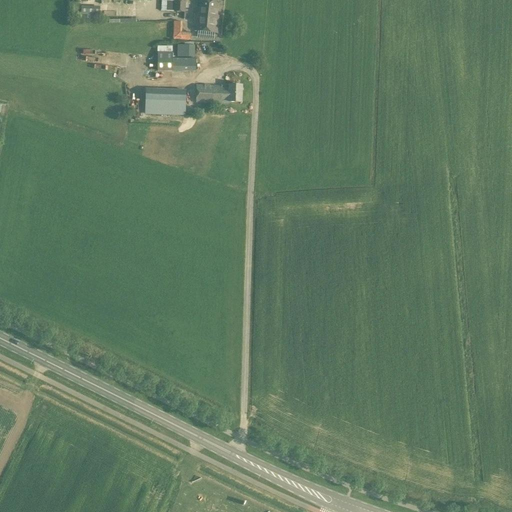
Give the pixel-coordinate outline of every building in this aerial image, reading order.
[(161,0),(161,11),(185,12),(185,1),(161,0)] [(196,14),(195,30),(217,32),(219,16),(217,16),(218,2),(199,1),(198,14),(196,14)] [(173,21),(173,40),(190,41),(191,32),(182,32),(182,22),(173,21)] [(177,57),(194,58),(194,45),(177,45),(177,57)] [(195,59),(169,59),(169,53),(158,53),(157,72),(195,72),(195,59)] [(196,86),(196,103),(229,104),(229,102),(241,103),(242,86),(229,85),(229,87),(196,86)] [(145,89),(145,114),(185,116),(186,91),(145,89)]
